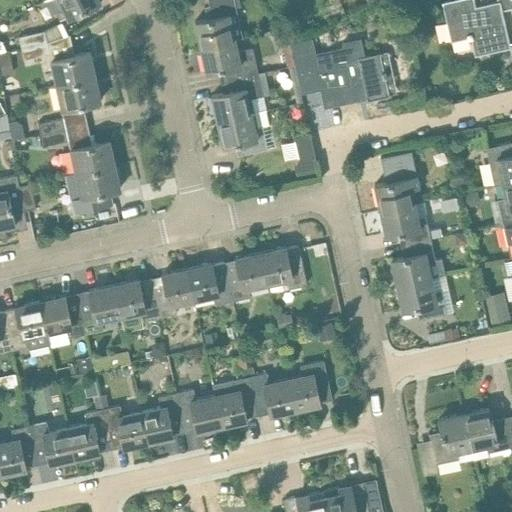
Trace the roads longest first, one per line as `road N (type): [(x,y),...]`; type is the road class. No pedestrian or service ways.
road 1 (residential): [(104,482),(387,426)]
road 2 (residential): [(511,104),(327,144),(337,198)]
road 3 (residential): [(201,222),(148,0)]
road 4 (residential): [(0,268),(201,222)]
road 5 (residential): [(337,198),(376,363)]
road 6 (residential): [(376,363),(511,333)]
road 7 (residential): [(201,222),(337,198)]
